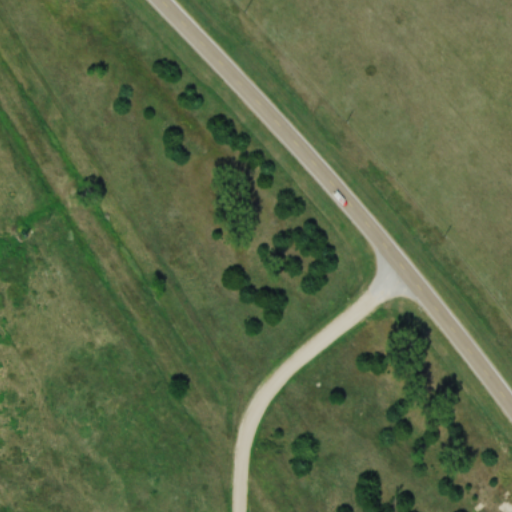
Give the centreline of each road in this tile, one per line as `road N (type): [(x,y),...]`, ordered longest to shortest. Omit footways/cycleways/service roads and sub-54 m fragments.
road 1 (secondary): [(511,413),(299,147),(157,0)]
road 2 (residential): [(237,511),(238,465),(254,418),(284,377),(406,275)]
